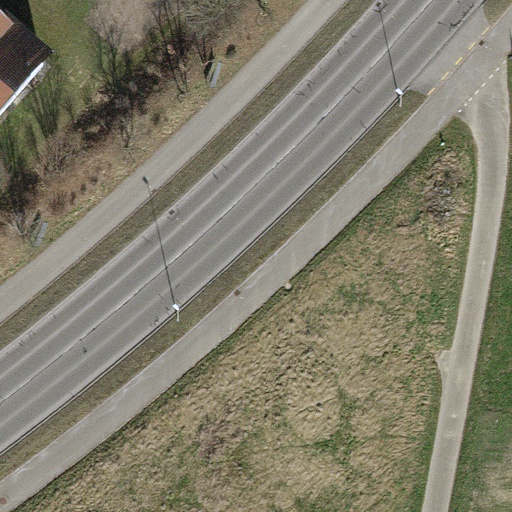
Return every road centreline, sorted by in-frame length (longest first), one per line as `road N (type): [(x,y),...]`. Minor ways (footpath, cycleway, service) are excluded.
road 1 (secondary): [(0,400),(213,233),(435,0)]
road 2 (track): [(423,14),(475,71),(493,108),(493,186),(438,511)]
